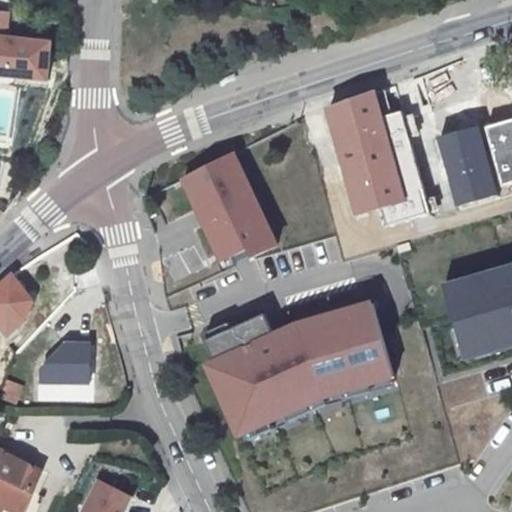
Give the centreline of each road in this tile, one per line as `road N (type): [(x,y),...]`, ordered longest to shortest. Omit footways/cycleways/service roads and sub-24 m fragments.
road 1 (secondary): [(103,170),(171,132),(460,33)]
road 2 (residential): [(208,511),(162,406),(103,170)]
road 3 (unknown): [(460,33),(457,109),(506,197)]
road 4 (residential): [(103,170),(92,97),(96,0)]
road 5 (secondary): [(0,255),(103,170)]
